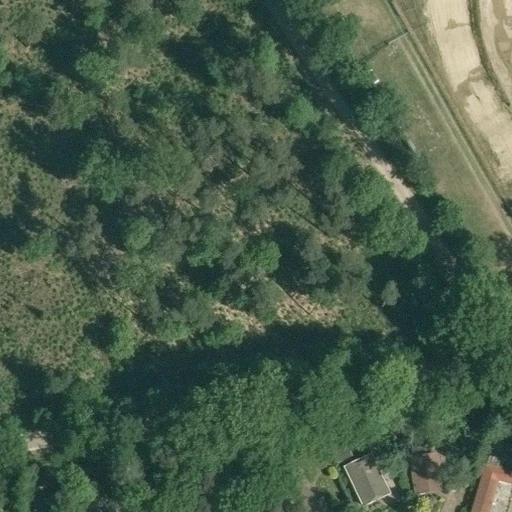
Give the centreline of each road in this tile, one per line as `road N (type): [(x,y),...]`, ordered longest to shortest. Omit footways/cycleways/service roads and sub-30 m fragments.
road 1 (unclassified): [(0,445),(511,356)]
road 2 (track): [(511,321),(278,0)]
